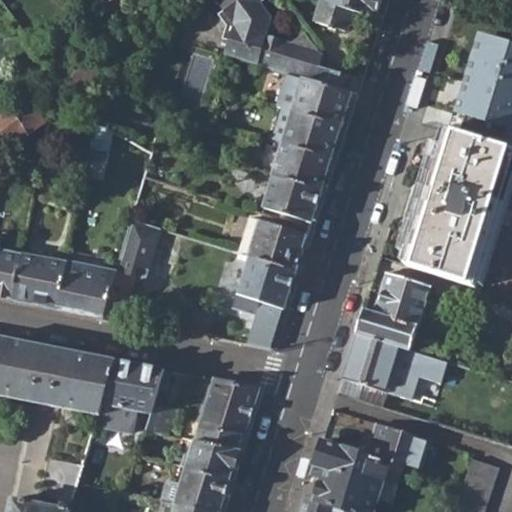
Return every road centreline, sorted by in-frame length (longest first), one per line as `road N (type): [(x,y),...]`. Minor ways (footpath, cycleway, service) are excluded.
road 1 (tertiary): [(420,0),(301,374)]
road 2 (residential): [(301,374),(0,315)]
road 3 (tertiary): [(301,374),(258,511)]
